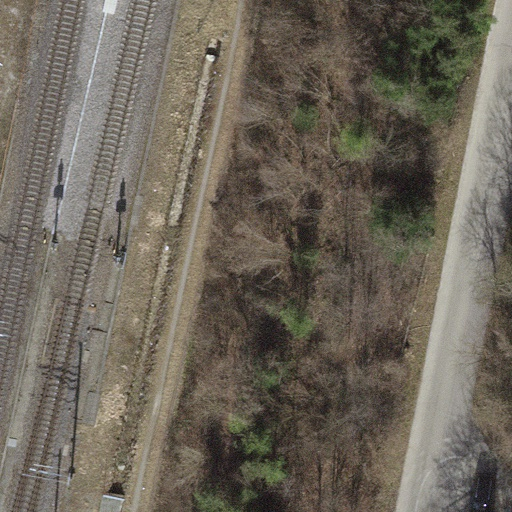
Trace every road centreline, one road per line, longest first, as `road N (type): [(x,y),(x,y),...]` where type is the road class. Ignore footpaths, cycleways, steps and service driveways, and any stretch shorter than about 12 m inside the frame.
road 1 (track): [(148,511),(248,0)]
road 2 (unclassified): [(511,77),(425,511)]
